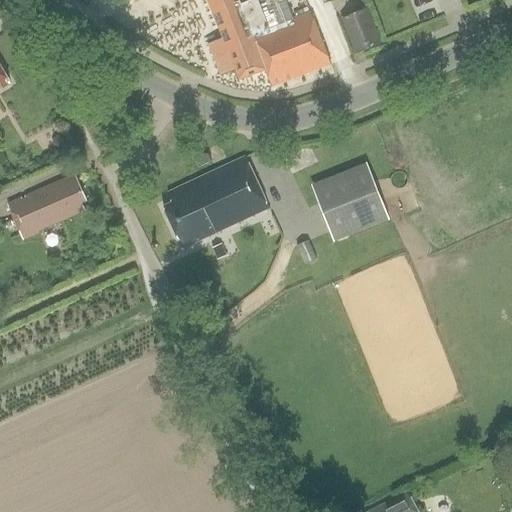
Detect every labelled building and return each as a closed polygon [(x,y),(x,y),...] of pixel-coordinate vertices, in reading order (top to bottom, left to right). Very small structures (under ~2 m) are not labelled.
[(236,70),(240,81),(267,70),(273,83),(280,85),(333,65),(311,13),(296,19),(288,3),(287,4),(285,0),(211,0),(226,38),(211,43),(222,70),(224,75),(236,70)] [(367,10),(343,19),(356,53),(380,44),(367,10)] [(0,87),(11,81),(0,61),(0,87)] [(61,150),(66,147),(68,142),(65,137),(60,135),(55,138),(53,143),(56,148),(61,150)] [(200,163),(212,157),(208,150),(196,155),(200,163)] [(185,247),(269,208),(246,157),(169,192),(174,203),(166,206),(185,247)] [(378,162),(320,179),(338,239),(396,221),(378,162)] [(81,202),(87,199),(77,181),(73,183),(69,175),(45,186),(47,189),(40,192),(38,189),(8,204),(24,239),(38,233),(38,230),(84,209),(81,202)] [(310,241),(296,247),(304,265),(318,259),(310,241)] [(221,245),(214,248),(218,260),(226,257),(221,245)] [(418,511),(407,491),(367,511),(418,511)]
